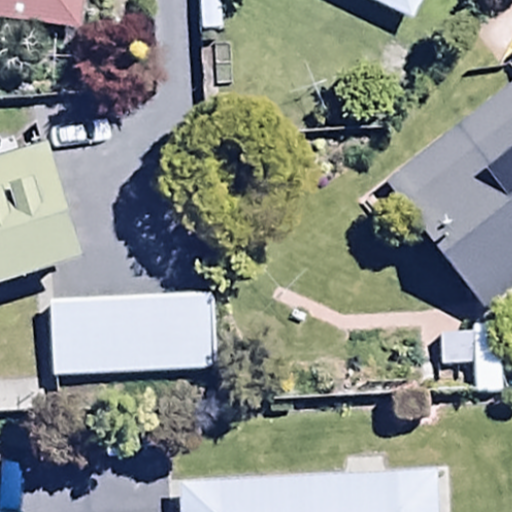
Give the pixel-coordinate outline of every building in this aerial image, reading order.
[(0,0),(0,35),(78,44),(83,0),(0,0)] [(343,0),(411,35),(429,0),(343,0)] [(511,11),(475,40),(497,69),(511,58),(511,11)] [(511,98),(383,196),(479,324),(511,298),(511,98)] [(0,299),(82,272),(45,158),(0,172),(0,299)] [(213,308),(49,313),(51,389),(216,384),(213,308)] [(501,338),(439,343),(439,385),(500,386),(501,338)] [(437,511),(436,485),(181,497),(181,511),(437,511)]
